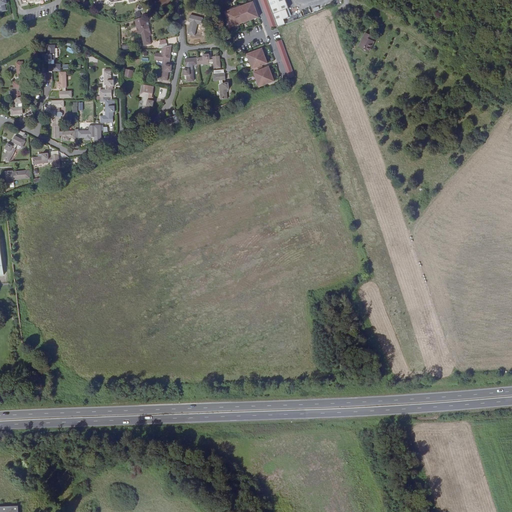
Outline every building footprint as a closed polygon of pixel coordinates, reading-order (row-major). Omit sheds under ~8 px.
[(0,0),(0,6),(1,9),(0,8),(0,15),(9,13),(7,7),(9,6),(7,0),(2,2),(1,0),(0,0)] [(260,0),(272,30),(278,28),(267,0),(260,0)] [(270,0),(281,28),(289,25),(287,21),(292,19),(289,11),(292,10),(288,0),(270,0)] [(254,5),(226,16),(231,31),(259,21),(254,5)] [(198,26),(201,26),(202,19),(191,16),(189,24),(191,24),(188,36),(195,38),(198,26)] [(150,33),(152,33),(150,26),(138,28),(140,35),(142,35),(145,47),(152,45),(150,33)] [(364,32),(359,46),(371,51),(375,40),(372,39),(374,36),(364,32)] [(296,78),(283,42),(277,44),(290,81),(296,78)] [(171,63),(173,48),(168,48),(168,45),(159,46),(160,50),(166,49),(165,55),(160,54),(159,62),(165,63),(164,67),(163,67),(161,78),(168,79),(169,73),(172,73),(173,67),(167,66),(168,63),(171,63)] [(57,60),(59,60),(58,46),(50,46),(51,55),(48,55),(48,61),(54,61),(54,65),(51,65),(51,71),(63,71),(63,64),(57,64),(57,60)] [(263,52),(248,58),(253,72),(254,72),(256,75),(254,76),(260,90),(275,85),(269,70),(264,72),(260,74),(259,70),(262,69),(268,67),(263,52)] [(214,71),(222,70),(221,58),(213,59),(213,62),(209,62),(209,56),(204,57),(204,60),(186,62),(186,68),(190,68),(190,72),(184,72),(185,78),(187,78),(188,84),(195,84),(194,72),(193,72),(193,68),(209,67),(209,65),(214,65),(214,71)] [(13,110),(14,117),(25,115),(25,108),(22,108),(21,105),(27,104),(26,98),(23,98),(22,89),(26,89),(25,81),(22,82),(22,78),(27,78),(27,72),(24,72),(23,63),(15,64),(17,78),(18,78),(19,82),(14,83),(16,105),(18,104),(18,109),(13,110)] [(125,79),(134,81),(135,73),(127,71),(125,79)] [(226,75),(225,75),(225,71),(218,72),(218,75),(214,75),(214,83),(220,82),(220,87),(219,87),(220,101),(228,100),(227,91),(230,91),(229,85),(223,85),(223,82),(226,82),(226,75)] [(116,82),(114,82),(113,72),(106,72),(106,87),(108,87),(108,91),(102,92),(102,99),(107,99),(107,113),(108,113),(109,118),(103,118),(103,126),(115,125),(115,117),(115,114),(117,114),(117,108),(114,108),(114,90),(115,90),(115,87),(116,87),(116,82)] [(68,88),(69,89),(69,73),(61,73),(61,83),(59,83),(59,89),(62,89),(62,99),(74,99),(74,91),(68,92),(68,88)] [(150,96),(153,97),(155,86),(148,85),(148,88),(142,87),(141,95),(148,96),(147,100),(146,100),(143,114),(150,115),(152,106),(154,107),(155,101),(150,100),(150,96)] [(60,110),(66,109),(66,102),(54,102),(54,110),(57,110),(57,113),(52,113),(52,119),(55,119),(55,141),(62,141),(62,137),(65,137),(65,143),(71,143),(71,140),(87,140),(87,142),(93,142),(93,136),(97,136),(97,139),(104,139),(103,127),(96,127),(97,133),(93,133),(93,132),(65,133),(65,134),(62,134),(62,114),(60,114),(60,110)] [(177,127),(181,125),(178,117),(166,121),(168,128),(176,125),(177,127)] [(21,147),(25,149),(28,143),(18,137),(13,145),(11,144),(8,151),(10,152),(6,160),(12,163),(21,147)] [(55,168),(62,167),(61,155),(54,156),(54,160),(51,160),(51,154),(44,155),(44,158),(35,159),(36,166),(50,164),(50,163),(55,162),(55,168)] [(16,181),(32,179),(32,171),(15,173),(15,172),(7,172),(8,185),(16,184),(16,181)]
